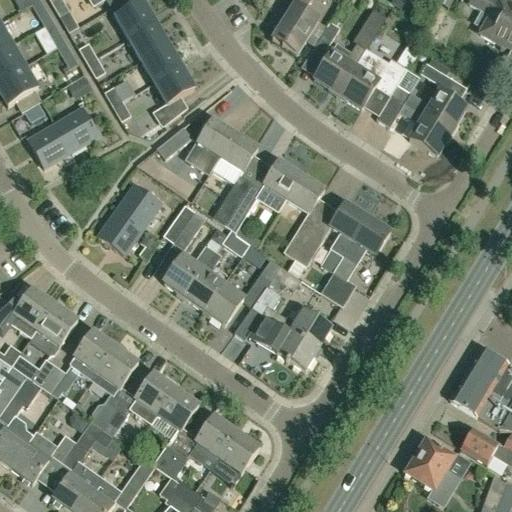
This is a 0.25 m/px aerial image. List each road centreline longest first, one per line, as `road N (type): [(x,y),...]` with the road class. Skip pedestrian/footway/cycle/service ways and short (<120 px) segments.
road 1 (residential): [(306,436),(76,276),(28,227)]
road 2 (residential): [(441,215),(296,118),(230,51),(195,0)]
road 3 (tertiary): [(339,511),(511,230)]
road 4 (residential): [(306,436),(441,215)]
